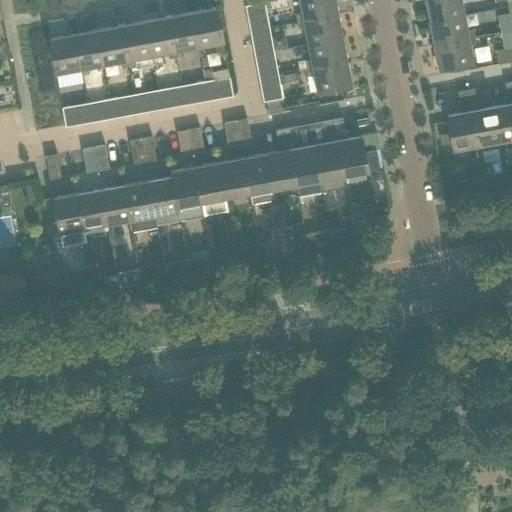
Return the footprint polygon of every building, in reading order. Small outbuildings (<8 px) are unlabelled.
[(335,0),(298,0),(301,12),(294,13),(296,21),(337,13),(335,0)] [(424,0),(428,21),(464,14),(461,0),(424,0)] [(268,26),(264,2),(245,5),(249,29),(268,26)] [(216,7),(191,11),(198,47),(216,43),(217,49),(223,48),(216,7)] [(198,47),(191,11),(168,15),(176,57),(183,56),(182,50),(198,47)] [(342,37),(337,13),(296,21),(297,28),(303,26),(306,43),(342,37)] [(498,15),(500,29),(501,32),(511,30),(509,13),(498,15)] [(467,30),(464,14),(428,21),(433,44),(475,36),(474,29),(467,30)] [(176,57),(168,15),(144,20),(151,55),(167,52),(168,58),(176,57)] [(151,55),(144,20),(120,24),(128,66),(136,64),(135,58),(151,55)] [(128,66),(120,24),(97,29),(103,64),(120,61),(121,67),(128,66)] [(273,50),(268,26),(249,29),(254,53),(273,50)] [(103,64),(97,29),(73,33),(81,75),(88,73),(87,67),(103,64)] [(511,47),(511,30),(501,32),(504,49),(511,47)] [(81,75),(73,33),(49,38),(56,73),(72,70),(73,76),(81,75)] [(473,62),(470,45),(477,44),(475,36),(433,44),(437,69),(473,62)] [(346,60),(342,37),(306,43),(310,60),(303,61),(305,68),(346,60)] [(277,73),(273,50),(254,53),(258,77),(277,73)] [(351,85),(346,60),(305,68),(306,75),(312,74),(315,92),(351,85)] [(282,98),(277,74),(277,73),(258,77),(263,101),(282,98)] [(232,95),(229,76),(204,81),(208,100),(232,95)] [(208,100),(204,81),(181,85),(184,104),(208,100)] [(511,138),(511,81),(504,83),(508,103),(494,106),(501,141),(511,138)] [(184,104),(181,85),(157,90),(161,109),(184,104)] [(501,141),(494,106),(480,108),(476,88),(467,89),(477,145),(501,141)] [(477,145),(467,89),(457,91),(461,112),(446,114),(453,150),(477,145)] [(161,109),(157,90),(133,94),(137,113),(161,109)] [(137,113),(133,94),(110,98),(113,117),(137,113)] [(113,117),(110,98),(86,103),(90,122),(113,117)] [(90,122),(86,103),(62,107),(65,126),(90,122)] [(363,150),(360,134),(345,137),(342,117),(332,119),(342,174),(367,170),(367,169),(379,166),(375,148),(363,150)] [(251,141),(246,118),(235,120),(239,144),(251,141)] [(342,174),(332,119),(322,120),(326,141),(312,143),(321,192),(345,187),(342,174)] [(239,144),(235,120),(223,122),(227,146),(239,144)] [(321,192),(312,143),(298,146),(295,125),(285,127),(295,183),(298,196),(321,192)] [(204,150),(199,127),(188,129),(192,153),(204,150)] [(295,183),(285,127),(275,129),(279,149),(264,152),(271,188),(295,183)] [(192,153),(188,129),(176,131),(180,155),(192,153)] [(156,159),(151,136),(140,138),(144,161),(156,159)] [(144,161),(140,138),(128,140),(133,163),(144,161)] [(109,168),(104,144),(93,146),(97,170),(109,168)] [(97,170),(93,146),(81,149),(85,172),(97,170)] [(271,188),(264,152),(241,156),(247,192),(250,205),(273,200),(271,188)] [(61,177),(57,153),(45,155),(49,179),(61,177)] [(247,192),(241,156),(217,161),(224,196),(247,192)] [(224,196),(217,161),(193,165),(203,215),(226,211),(224,196)] [(203,215),(193,165),(170,170),(171,175),(179,220),(203,216),(203,215)] [(179,220),(171,175),(147,180),(155,224),(179,220)] [(155,224),(147,180),(124,184),(130,219),(133,231),(156,226),(155,224)] [(130,219),(124,184),(100,188),(106,223),(130,219)] [(450,184),(442,185),(445,197),(455,195),(454,186),(450,184)] [(106,223),(100,188),(76,193),(83,228),(106,223)] [(9,192),(0,193),(3,205),(11,204),(9,192)] [(83,228),(76,193),(52,197),(59,232),(62,246),(86,242),(83,228)] [(305,234),(307,247),(330,243),(328,230),(305,234)] [(211,253),(213,265),(236,260),(234,248),(211,253)] [(176,275),(173,261),(163,263),(165,277),(176,275)] [(0,293),(0,309),(29,305),(22,269),(0,273),(0,275),(3,293),(0,293)] [(51,280),(43,269),(27,279),(29,292),(51,280)] [(116,275),(103,277),(106,290),(119,288),(116,275)]
